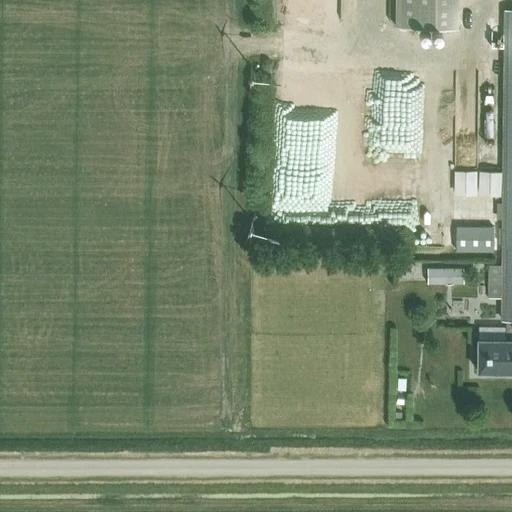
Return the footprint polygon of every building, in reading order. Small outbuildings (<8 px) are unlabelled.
[(458,28),(457,0),(396,0),(396,27),(458,28)] [(478,339),(478,371),(511,371),(511,11),(508,11),(506,227),(502,227),(502,264),(490,264),(490,285),(502,284),(502,319),(506,319),(506,340),(478,339)] [(303,182),(302,136),(277,137),(279,196),(288,196),(288,219),(341,218),(341,206),(349,205),(348,181),(321,182),(303,182)] [(419,226),(420,198),(385,197),(384,225),(419,226)] [(427,282),(427,283),(447,283),(452,283),(464,284),(464,269),(464,267),(427,267),(427,282)]
